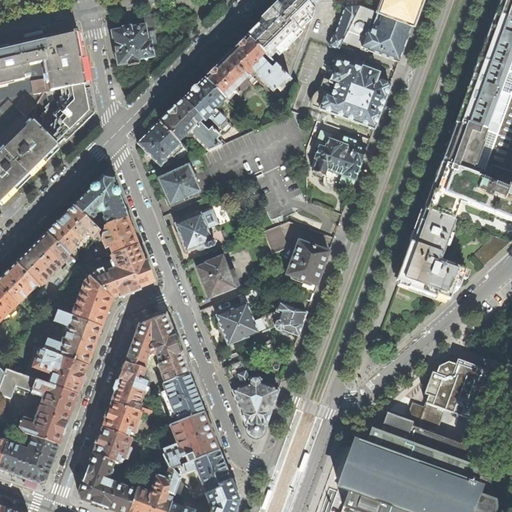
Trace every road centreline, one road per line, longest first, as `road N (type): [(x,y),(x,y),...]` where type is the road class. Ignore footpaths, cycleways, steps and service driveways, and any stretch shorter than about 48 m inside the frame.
road 1 (secondary): [(446,0),(271,468)]
road 2 (secondary): [(334,401),(477,0)]
road 3 (residential): [(174,295),(121,322),(53,510)]
road 4 (residential): [(334,401),(363,391),(511,263)]
road 5 (residential): [(271,468),(237,452),(174,295)]
road 6 (residential): [(248,0),(113,135)]
road 7 (residential): [(174,295),(113,135)]
road 8 (residential): [(113,135),(0,247)]
road 9 (residential): [(113,135),(89,7)]
